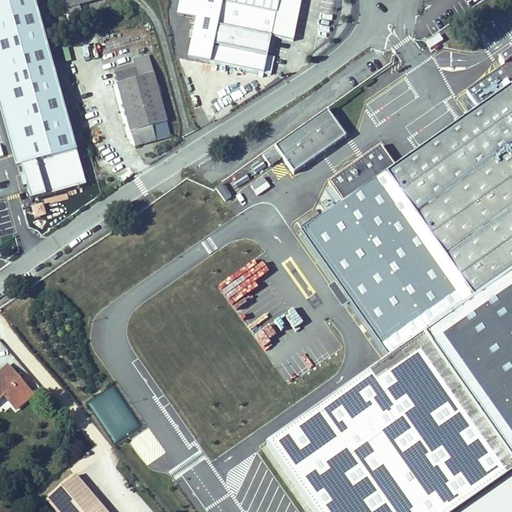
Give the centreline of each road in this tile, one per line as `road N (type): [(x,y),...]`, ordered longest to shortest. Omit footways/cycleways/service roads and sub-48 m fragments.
road 1 (unclassified): [(381,9),(354,39),(0,282)]
road 2 (unknown): [(254,213),(374,367)]
